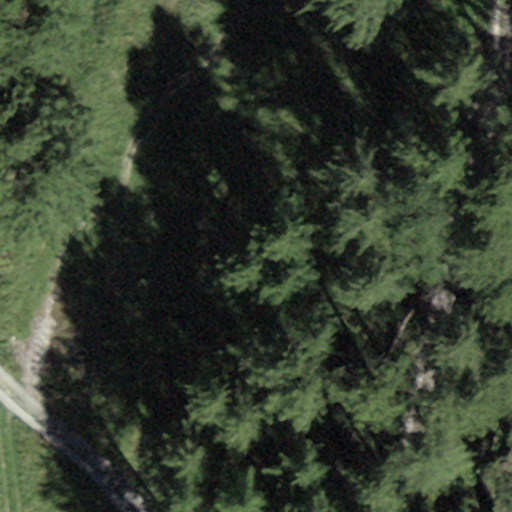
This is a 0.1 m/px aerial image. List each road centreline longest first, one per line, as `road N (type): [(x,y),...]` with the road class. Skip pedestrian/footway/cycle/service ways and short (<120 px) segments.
road 1 (track): [(399,511),(421,402),(494,155),(509,0)]
road 2 (track): [(33,410),(140,511)]
